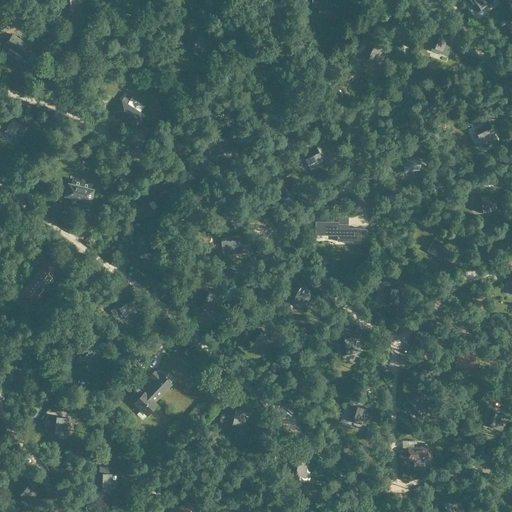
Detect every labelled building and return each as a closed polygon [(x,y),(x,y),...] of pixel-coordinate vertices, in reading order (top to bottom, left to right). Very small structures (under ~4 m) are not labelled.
[(63,0),(63,1),(65,1),(65,11),(83,11),(83,0),(63,0)] [(466,0),(469,5),(471,3),(477,11),(492,0),(466,0)] [(188,46),(205,55),(212,41),(193,32),(191,37),(193,38),(188,46)] [(431,47),(448,54),(454,39),(433,33),(432,37),(433,37),(431,47)] [(27,61),(37,46),(30,41),(27,45),(13,35),(5,45),(27,61)] [(364,57),(381,66),(388,51),(368,43),(366,47),(368,48),(364,57)] [(253,78),(276,75),(274,62),(257,64),(257,61),(251,61),(253,78)] [(137,126),(144,115),(121,101),(114,112),(137,126)] [(3,120),(5,121),(0,127),(0,128),(14,139),(17,135),(18,137),(28,124),(23,120),(20,125),(7,115),(3,120)] [(475,131),(483,148),(498,141),(488,122),(484,124),(485,126),(475,131)] [(210,158),(234,150),(230,137),(213,143),(212,139),(204,141),(210,158)] [(300,154),(310,149),(309,145),(298,149),(300,154)] [(303,156),(312,173),(326,166),(317,149),(303,156)] [(396,158),(398,173),(405,172),(404,169),(414,168),(414,171),(420,170),(419,158),(402,161),(402,157),(396,158)] [(71,204),(76,206),(83,182),(72,180),(71,184),(68,183),(64,197),(72,199),(71,204)] [(92,185),(83,182),(76,206),(82,207),(83,202),(91,204),(95,190),(91,189),(92,185)] [(149,194),(160,210),(173,202),(161,184),(156,187),(157,189),(149,194)] [(497,211),(496,196),(475,197),(475,203),(477,203),(478,212),(497,211)] [(338,222),(338,228),(338,235),(337,235),(337,241),(360,242),(366,242),(367,229),(360,229),(360,228),(348,228),(348,217),(338,217),(338,222)] [(316,235),(337,235),(338,235),(338,228),(338,222),(316,222),(316,235)] [(133,251),(152,254),(154,238),(132,235),(132,241),(133,241),(133,251)] [(427,251),(447,262),(453,251),(439,243),(440,240),(435,237),(427,251)] [(223,255),(245,252),(244,240),(228,241),(228,238),(221,239),(223,255)] [(47,258),(32,278),(47,289),(65,266),(60,261),(56,266),(47,258)] [(47,289),(32,278),(17,298),(31,309),(47,289)] [(279,288),(285,291),(289,282),(282,280),(279,288)] [(293,286),(295,287),(289,297),(306,306),(314,292),(296,282),(293,286)] [(385,304),(404,306),(404,289),(384,288),(384,294),(385,294),(385,304)] [(198,305),(215,313),(222,298),(202,290),(200,295),(202,296),(198,305)] [(126,299),(110,309),(114,315),(121,310),(127,320),(140,312),(129,295),(125,297),(126,299)] [(248,341),(263,353),(273,340),(257,328),(254,332),(255,333),(248,341)] [(342,355),(361,352),(359,337),(338,339),(338,345),(340,345),(342,355)] [(79,355),(93,368),(104,356),(88,342),(84,346),(85,348),(79,355)] [(455,368),(475,368),(475,348),(468,348),(468,354),(455,354),(455,368)] [(18,368),(37,368),(37,352),(16,352),(16,358),(18,358),(18,368)] [(153,380),(144,391),(155,402),(172,384),(155,370),(149,376),(153,380)] [(138,398),(143,392),(138,388),(137,389),(129,381),(124,388),(132,395),(133,394),(138,398)] [(157,404),(155,402),(144,391),(143,392),(138,398),(133,403),(147,416),(157,404)] [(416,417),(431,405),(421,392),(405,405),(408,410),(410,409),(416,417)] [(348,420),(366,426),(371,411),(351,404),(349,410),(351,410),(348,420)] [(220,422),(228,423),(246,428),(250,412),(229,407),(228,413),(222,411),(220,422)] [(485,424),(503,432),(509,417),(490,409),(488,414),(489,414),(485,424)] [(133,420),(137,415),(130,410),(126,415),(133,420)] [(50,432),(69,435),(71,419),(50,416),(49,421),(51,422),(50,432)] [(408,461),(428,461),(427,447),(408,447),(408,461)] [(309,479),(313,462),(292,458),(291,464),(292,464),(290,474),(309,479)] [(98,489),(117,490),(118,474),(96,474),(96,479),(98,479),(98,489)] [(24,478),(20,483),(22,485),(16,492),(31,504),(41,492),(24,478)] [(441,511),(461,511),(458,499),(437,503),(439,511),(441,510),(441,511)] [(170,511),(191,511),(190,507),(194,506),(193,500),(184,500),(185,505),(170,507),(170,511)]
